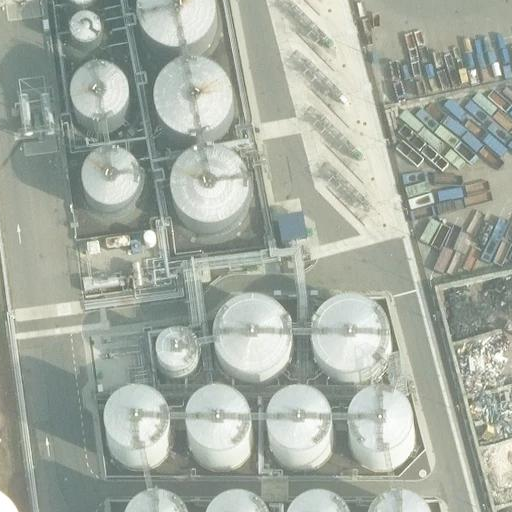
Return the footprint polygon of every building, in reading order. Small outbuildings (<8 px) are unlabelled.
[(97,0),(68,0),(69,2),(72,7),(76,11),(82,13),(87,12),(90,11),(93,9),(97,4),(97,0)] [(218,24),(218,23),(217,17),(215,10),(212,3),(210,0),(146,0),(146,1),(143,8),(140,15),(139,23),(140,30),(142,38),(146,44),(150,50),(156,55),(161,58),(169,61),(177,62),(185,61),(193,59),(200,56),(206,51),(211,45),(215,38),(217,30),(218,24)] [(103,37),(103,36),(102,30),(99,25),(94,22),(89,21),(83,22),(78,25),(74,30),(73,35),(74,41),(76,46),(81,49),(86,51),(92,51),(95,50),(98,47),(101,43),(103,37)] [(233,110),(233,103),(231,96),(228,89),(223,83),(218,78),(211,74),(204,72),(196,70),(187,71),(180,73),(173,76),(167,81),(162,88),(158,94),(156,101),(155,109),(156,117),(158,124),(161,131),(166,136),(172,142),(177,145),(185,147),(192,149),(201,148),(208,146),(215,142),(221,138),(227,131),(230,124),(232,117),(233,110)] [(129,106),(129,105),(129,100),(127,95),(125,90),(121,85),(118,82),(113,79),(108,77),(102,76),(95,77),(90,78),(85,81),(80,84),(76,89),(74,94),(72,99),(71,105),(72,111),(73,116),(76,121),(79,125),(84,129),(87,131),(93,133),(99,134),(105,134),(110,132),(116,129),(120,126),(124,121),(127,116),(128,111),(129,106)] [(251,198),(251,197),(250,191),(248,184),(245,177),(240,171),(235,166),(229,162),(222,160),(214,158),(205,159),(198,161),(191,164),(185,169),(179,175),(176,182),(173,189),(173,197),(173,205),(175,212),(179,219),(183,224),(189,229),(195,233),(202,235),(210,236),(218,236),(226,234),(233,230),(239,225),(244,219),(248,212),(250,205),(251,198)] [(140,191),(140,186),(138,181),(136,176),(132,171),(129,168),(124,165),(119,163),(113,162),(106,162),(101,164),(96,166),(91,170),(87,175),(85,179),(83,185),(82,191),(83,196),(84,202),(87,207),(90,211),(95,214),(98,217),(104,219),(110,220),(116,219),(121,218),(127,215),(131,212),(135,207),(138,202),(140,196),(140,191)] [(78,236),(83,301),(174,294),(169,230),(78,236)] [(290,335),(290,334),(286,327),(283,321),(277,316),(270,312),(263,309),(255,308),(247,308),(241,309),(234,312),(229,316),(223,321),(219,328),(216,334),(214,342),(214,350),(216,358),(218,363),(222,370),(227,375),(233,380),(240,383),(248,385),(255,385),(263,384),(272,380),(278,377),(283,371),(287,366),(290,358),(292,350),(292,342),(290,335)] [(390,337),(389,337),(386,329),(382,324),(377,318),(370,314),(363,311),(355,310),(347,310),(341,312),(334,315),(328,318),(323,324),(318,330),(316,336),(314,344),(314,353),(315,360),(317,365),(321,372),(326,377),(333,382),(340,385),(347,387),(355,388),(363,386),(372,383),(377,379),(383,374),(386,368),(390,361),(391,353),(391,345),(390,337)] [(198,363),(198,362),(197,355),(193,348),(186,344),(180,342),(172,343),(165,347),(160,354),(158,361),(159,368),(163,375),(169,380),(176,382),(183,381),(187,380),(191,377),(196,371),(198,363)] [(170,439),(169,432),(168,427),(165,421),(161,416),(156,412),(150,409),(144,407),(139,406),(132,407),(127,408),(122,411),(116,415),(113,419),(109,425),(107,431),(106,437),(106,442),(107,448),(110,454),(114,459),(118,464),(124,467),(129,469),(136,471),(144,470),(149,468),(155,466),(159,462),(164,457),(167,452),(169,445),(170,439)] [(251,438),(250,431),(249,426),(246,420),(242,415),(237,411),(231,408),(225,406),(220,406),(214,406),(208,407),(203,410),(197,414),(194,418),(190,424),(188,430),(187,436),(187,441),(188,447),(191,453),(195,459),(199,463),(205,466),(210,469),(217,470),(225,469),(230,468),(236,465),(240,462),(245,457),(248,451),(250,445),(251,438)] [(332,439),(332,438),(332,431),(330,426),(327,420),(323,415),(318,411),(312,408),(306,406),(301,406),(295,406),(289,408),(284,410),(278,414),(275,418),(271,424),(269,430),(268,436),(268,441),(270,448),(272,453),(276,459),(280,463),(286,467),(292,469),(298,470),(306,469),(311,468),(317,465),(321,462),(326,457),(329,451),(332,445),(332,439)] [(415,438),(414,431),(413,426),(410,420),(406,415),(401,411),(395,408),(389,406),(384,406),(378,406),(372,407),(367,410),(361,414),(358,418),(354,424),(352,430),(351,436),(351,441),(352,447),(355,453),(359,459),(363,463),(369,466),(374,469),(381,470),(389,469),(394,468),(400,465),(404,462),(409,457),(412,451),(414,445),(415,438)] [(13,511),(11,508),(3,502),(0,500),(0,511),(13,511)]
